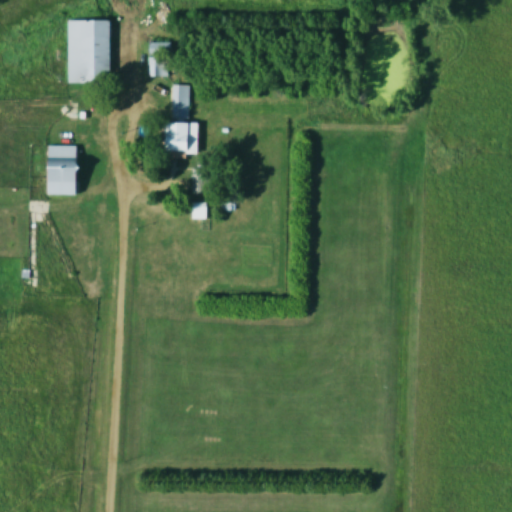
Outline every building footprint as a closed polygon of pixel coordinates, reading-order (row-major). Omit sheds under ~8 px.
[(66,84),(107,84),(107,21),(66,21),(66,84)] [(167,77),(167,44),(148,44),(148,77),(167,77)] [(188,86),(171,86),(170,124),(162,124),(161,154),(195,154),(196,124),(187,124),(188,86)] [(74,146),(44,146),(44,196),(74,196),(74,146)] [(190,220),(205,220),(205,205),(190,205),(190,220)]
